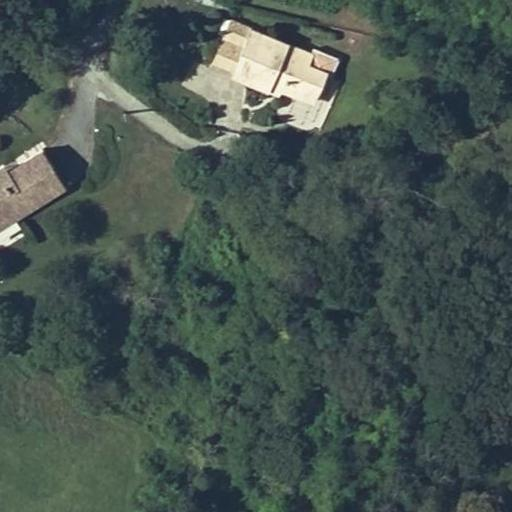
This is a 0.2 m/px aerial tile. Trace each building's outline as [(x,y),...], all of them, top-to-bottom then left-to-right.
[(225,36),(245,45),(252,28),(233,20),(225,36)] [(311,54),(252,28),(245,45),(233,73),(269,88),(271,83),(311,100),(324,72),(306,64),(311,54)] [(0,212),(3,211),(10,222),(59,190),(37,156),(4,177),(0,179),(0,212)] [(0,212),(0,227),(10,222),(3,211),(0,212)] [(297,313),(280,304),(272,320),(288,329),(297,313)] [(267,413),(259,426),(267,430),(274,418),(267,413)]
